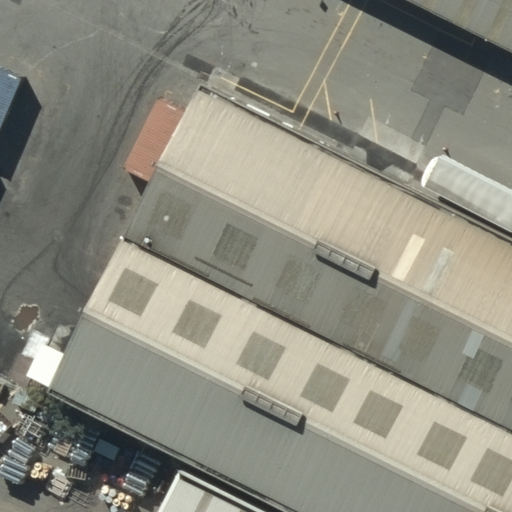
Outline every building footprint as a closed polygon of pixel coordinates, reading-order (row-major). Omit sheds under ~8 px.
[(511,0),(418,0),(511,47),(511,0)] [(195,106),(137,77),(102,147),(159,176),(195,106)] [(511,511),(511,229),(209,80),(66,387),(315,511),(511,511)] [(151,192),(95,165),(60,237),(116,265),(151,192)] [(282,511),(195,468),(169,511),(125,511),(114,506),(111,511),(282,511)]
